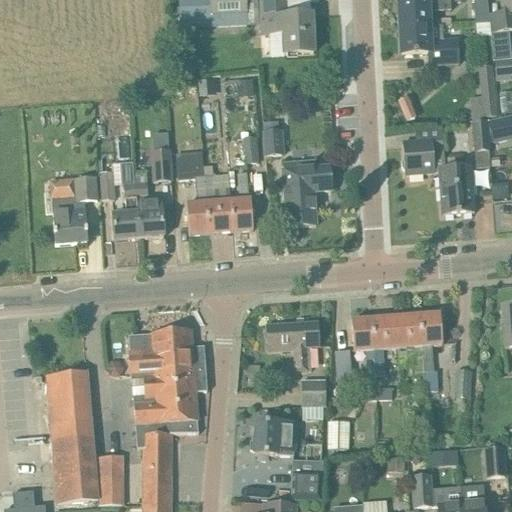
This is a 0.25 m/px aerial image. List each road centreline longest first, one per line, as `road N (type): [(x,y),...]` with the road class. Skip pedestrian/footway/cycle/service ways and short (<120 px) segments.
road 1 (residential): [(374,273),(361,0)]
road 2 (residential): [(209,511),(226,282)]
road 3 (tertiary): [(0,302),(226,282)]
road 4 (tertiary): [(226,282),(374,273)]
road 5 (tertiary): [(374,273),(511,262)]
